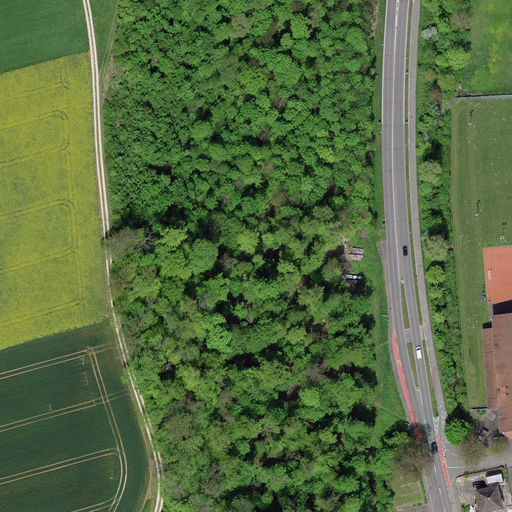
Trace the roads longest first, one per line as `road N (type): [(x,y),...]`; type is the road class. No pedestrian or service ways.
road 1 (track): [(157,511),(163,464),(120,307),(84,0)]
road 2 (primary): [(398,0),(392,168),(399,280),(434,468)]
